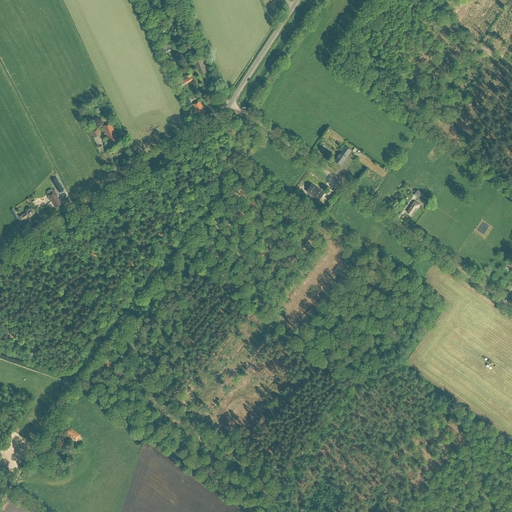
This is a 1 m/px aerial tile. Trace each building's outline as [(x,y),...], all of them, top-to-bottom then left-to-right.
[(183,17),(178,7),(170,11),(171,15),(170,15),(174,25),(176,24),(173,17),(177,15),(179,19),(183,17)] [(202,58),(196,60),(201,74),(202,74),(201,72),(206,71),(203,63),(203,62),(202,58)] [(191,76),(183,81),(182,78),(176,82),(180,88),(186,85),(185,84),(193,80),(191,76)] [(192,105),(189,99),(183,102),(186,108),(192,105)] [(199,100),(193,104),(195,108),(196,107),(200,114),(205,111),(203,108),(204,107),(199,100)] [(114,131),(111,122),(103,126),(110,142),(117,139),(113,131),(114,131)] [(98,128),(92,131),(91,131),(94,138),(101,135),(98,128)] [(347,156),(351,150),(345,146),(341,153),(340,152),(334,161),(341,165),(347,156)] [(64,189),(56,177),(51,181),(59,193),(64,189)] [(314,197),(317,199),(319,200),(324,192),(312,184),(306,191),(310,194),(309,195),(313,198),(314,197)] [(49,200),(51,200),(56,208),(62,204),(56,194),(57,194),(54,190),(53,191),(52,189),(51,189),(48,191),(47,193),(48,194),(48,195),(48,196),(48,198),(49,200)] [(414,194),(420,198),(420,199),(426,203),(429,198),(417,190),(414,194)] [(413,216),(421,205),(415,201),(407,212),(413,216)] [(25,213),(26,214),(23,215),(22,214),(20,215),(22,219),(25,217),(26,218),(27,217),(27,216),(29,215),(32,216),(35,214),(35,211),(34,209),(31,208),(28,209),(28,212),(25,213)] [(74,431),(69,427),(65,433),(71,437),(76,441),(80,435),(74,430),(74,431)] [(59,449),(64,441),(61,439),(56,448),(59,449)]
